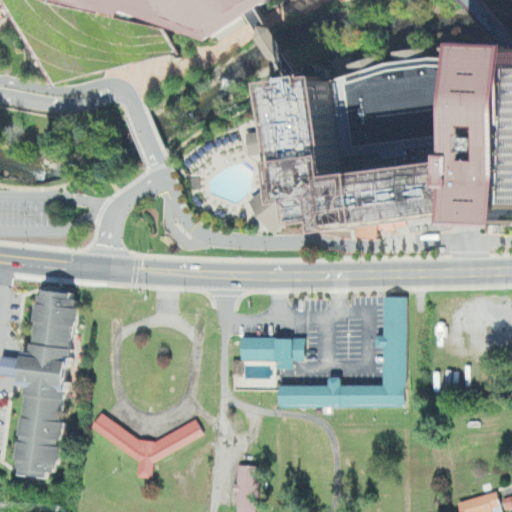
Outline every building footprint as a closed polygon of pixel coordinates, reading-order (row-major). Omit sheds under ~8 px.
[(106,5),(122,11),(120,15),(167,27),(180,52),(58,84),(6,0),(54,0),(62,3),(105,12),(106,5)] [(285,0),(267,11),(256,18),(217,40),(143,10),(133,14),(122,11),(106,5),(90,0),(285,0)] [(511,45),(507,40),(497,29),(487,19),(477,9),(468,0),(490,0),(500,10),(509,19),(511,22),(511,45)] [(256,18),(267,35),(275,47),(282,58),(288,67),(295,79),(305,72),(299,62),(293,53),(285,40),(278,30),(267,11),(256,18)] [(511,168),(509,168),(371,185),(356,81),(345,82),(345,81),(359,77),(355,66),(388,57),(391,67),(401,64),(400,53),(433,48),(435,60),(446,60),(447,48),(481,50),(480,62),(511,62),(511,168)] [(318,203),(276,233),(252,202),(289,171),(287,152),(252,156),(249,132),(285,127),(284,114),(276,114),(267,109),(265,96),(271,86),(285,84),(295,86),(295,79),(305,72),(306,74),(313,73),(313,70),(316,65),(323,65),(327,68),(327,71),(336,70),(338,83),(301,89),(318,203)] [(356,81),(345,82),(338,83),(301,89),(318,203),(320,214),(334,212),(337,234),(361,231),(363,241),(511,222),(511,198),(507,198),(509,168),(371,185),(356,81)] [(44,288),(82,293),(58,474),(19,469),(31,379),(22,378),(26,349),(36,350),(44,288)] [(283,389),(333,389),(334,381),(346,381),(346,389),(388,389),(388,351),(380,351),(380,339),(390,339),(390,300),(412,300),(410,409),(285,408),(283,389)] [(240,337),(275,338),(274,360),(239,359),(240,337)] [(279,338),(304,339),(303,359),(294,359),(294,368),(278,367),(279,338)] [(24,380),(27,363),(5,359),(2,377),(24,380)] [(91,427),(101,413),(139,438),(155,440),(195,416),(204,432),(154,460),(153,478),(138,477),(139,458),(91,427)] [(235,511),(237,464),(257,465),(255,511),(235,511)] [(460,505),(461,511),(502,511),(499,496),(460,505)]
